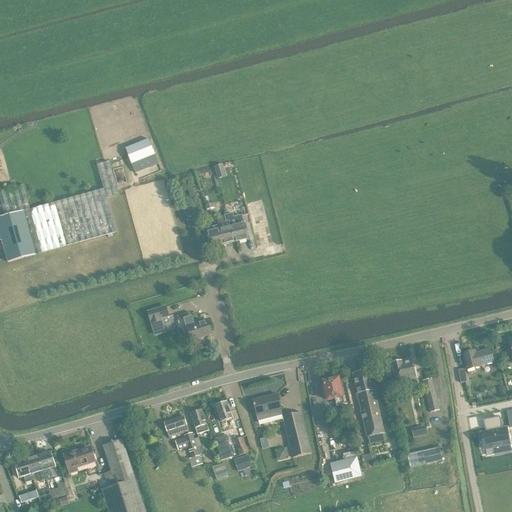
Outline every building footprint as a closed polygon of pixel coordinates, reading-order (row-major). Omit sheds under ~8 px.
[(149,140),(125,149),(135,173),(158,164),(149,140)] [(110,162),(97,165),(104,189),(30,210),(24,185),(0,191),(0,199),(5,217),(0,218),(0,233),(8,263),(116,232),(106,198),(119,194),(110,162)] [(218,179),(226,177),(223,164),(215,166),(215,170),(218,179)] [(212,204),(205,205),(208,215),(215,213),(212,204)] [(193,210),(185,213),(189,223),(197,219),(193,210)] [(244,221),(243,218),(242,215),(233,217),(232,214),(224,216),(226,222),(229,221),(231,227),(232,227),(236,242),(248,239),(243,221),(244,221)] [(229,221),(226,222),(224,216),(216,218),(218,224),(219,226),(224,245),(236,242),(232,227),(231,227),(229,221)] [(218,224),(216,218),(218,226),(210,229),(209,228),(206,229),(207,232),(211,248),(224,245),(219,226),(218,224)] [(166,307),(148,312),(155,335),(165,332),(161,319),(168,317),(166,307)] [(208,321),(187,327),(191,341),(212,335),(208,321)] [(477,353),(476,351),(463,354),(467,370),(480,367),(479,366),(494,362),(490,350),(477,353)] [(393,367),(385,369),(387,378),(395,376),(396,383),(409,380),(410,385),(418,383),(416,378),(418,378),(417,372),(415,373),(413,362),(402,364),(402,362),(400,363),(398,361),(395,362),(394,364),(392,364),(393,367)] [(461,383),(467,382),(465,369),(459,370),(461,383)] [(370,371),(353,375),(358,396),(367,438),(384,434),(375,392),(370,371)] [(325,379),(324,381),(323,381),(327,401),(335,399),(336,405),(345,404),(343,397),(344,397),(343,390),(342,390),(339,378),(331,379),(329,378),(325,379)] [(432,379),(423,381),(430,413),(439,411),(432,379)] [(278,395),(253,401),(257,417),(258,422),(275,417),(283,416),(281,411),(278,395)] [(227,402),(215,406),(221,422),(232,418),(227,402)] [(202,411),(191,414),(198,435),(209,431),(202,411)] [(301,413),(283,417),(284,422),(293,458),(311,454),(301,413)] [(184,417),(165,423),(169,438),(189,432),(184,417)] [(481,434),(480,435),(481,441),(482,441),(484,450),(493,448),(494,453),(503,451),(502,446),(510,445),(507,428),(502,429),(499,417),(484,420),(485,428),(486,428),(487,432),(481,433),(481,434)] [(420,436),(427,435),(425,428),(418,429),(420,436)] [(192,468),(203,465),(199,453),(195,439),(193,434),(184,437),(185,438),(176,441),(179,451),(188,448),(191,458),(189,459),(192,468)] [(199,438),(195,439),(199,453),(203,452),(199,438)] [(235,441),(239,452),(240,456),(248,453),(242,438),(236,440),(235,441)] [(109,488),(102,490),(108,511),(145,511),(122,440),(103,446),(112,472),(104,474),(109,488)] [(289,446),(277,448),(278,460),(290,458),(289,446)] [(439,448),(407,455),(410,469),(442,461),(439,448)] [(69,469),(70,475),(79,472),(77,467),(95,461),(91,449),(65,457),(69,469)] [(55,467),(51,452),(39,456),(46,480),(47,482),(53,480),(49,469),(55,467)] [(362,457),(365,470),(375,467),(371,454),(362,457)] [(46,480),(39,456),(27,460),(34,481),(32,475),(37,473),(40,482),(46,480)] [(357,457),(330,464),(335,483),(362,477),(357,457)] [(24,477),(25,483),(34,481),(27,460),(15,464),(20,478),(24,477)] [(226,469),(235,494),(248,490),(239,464),(226,469)] [(57,485),(58,489),(50,491),(52,499),(53,500),(67,495),(64,483),(57,485)] [(38,494),(37,490),(19,496),(21,503),(39,498),(38,494)] [(50,491),(50,490),(38,494),(39,498),(40,503),(52,499),(50,491)]
